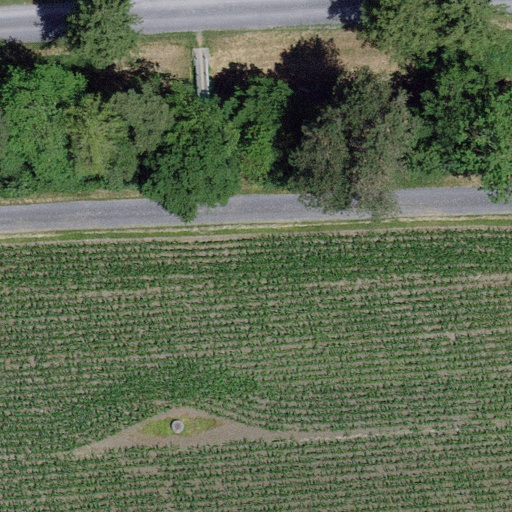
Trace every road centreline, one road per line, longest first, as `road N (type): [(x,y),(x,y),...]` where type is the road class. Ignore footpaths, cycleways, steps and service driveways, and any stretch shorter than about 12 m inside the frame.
road 1 (track): [(511,4),(0,37)]
road 2 (track): [(511,206),(0,223)]
